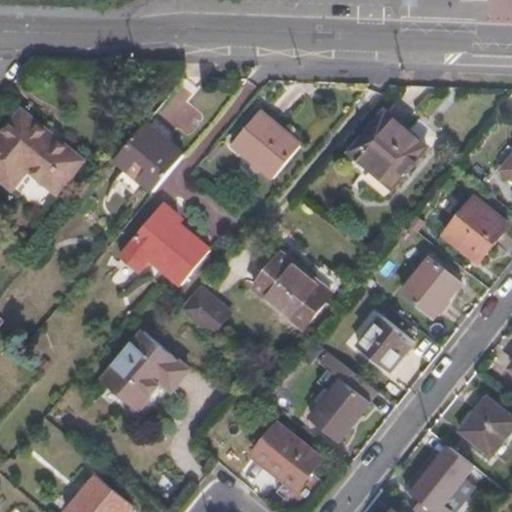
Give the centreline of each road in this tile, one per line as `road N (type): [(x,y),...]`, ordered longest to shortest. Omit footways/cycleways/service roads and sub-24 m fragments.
road 1 (tertiary): [(23,33),(173,30),(511,43)]
road 2 (residential): [(343,511),(511,295)]
